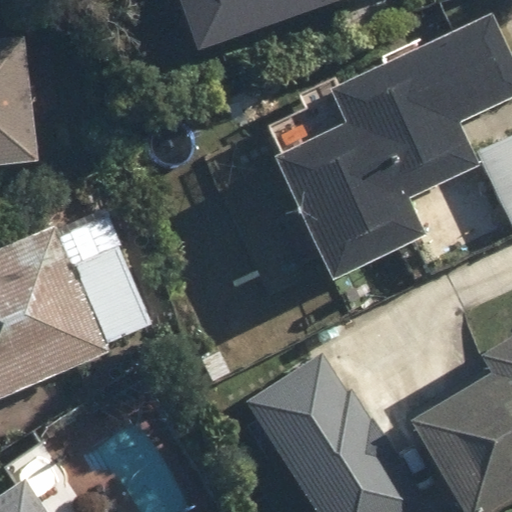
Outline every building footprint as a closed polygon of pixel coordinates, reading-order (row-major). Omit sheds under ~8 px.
[(336,0),(153,0),(173,60),(338,6),(336,0)] [(511,19),(506,8),(312,96),(328,131),(252,165),(279,224),(252,237),(266,270),(292,259),(308,293),(419,243),(401,203),(471,171),(500,234),(511,228),(511,19)] [(16,45),(0,46),(0,170),(28,168),(16,45)] [(0,396),(148,334),(96,209),(0,249),(0,396)] [(486,511),(511,496),(511,336),(470,363),(476,373),(391,426),(444,511),(486,511)] [(31,511),(13,484),(0,491),(0,511),(31,511)]
